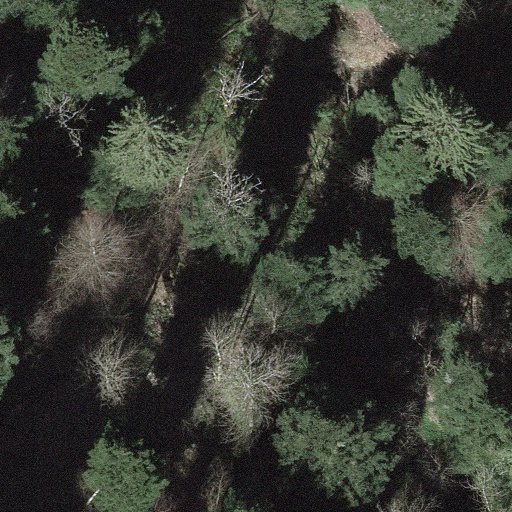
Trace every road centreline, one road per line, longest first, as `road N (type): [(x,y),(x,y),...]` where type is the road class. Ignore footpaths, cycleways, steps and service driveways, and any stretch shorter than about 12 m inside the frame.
road 1 (track): [(289,511),(131,349),(67,259),(17,102),(0,73)]
road 2 (track): [(483,0),(511,163)]
